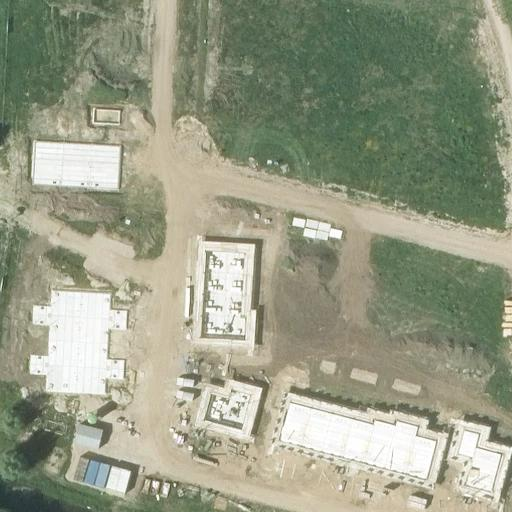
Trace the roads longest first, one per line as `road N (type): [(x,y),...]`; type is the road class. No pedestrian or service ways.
road 1 (residential): [(171,287),(165,465),(346,511)]
road 2 (residential): [(175,171),(511,252)]
road 3 (residential): [(171,287),(0,207)]
road 4 (residential): [(167,0),(159,153),(175,171)]
